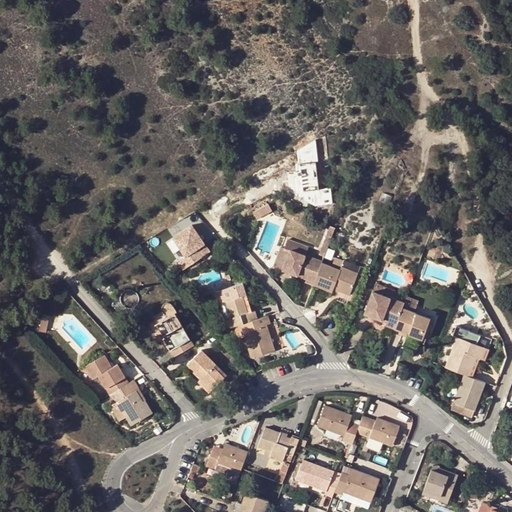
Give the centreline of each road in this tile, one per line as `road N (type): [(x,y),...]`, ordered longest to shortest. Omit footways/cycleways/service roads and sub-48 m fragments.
road 1 (track): [(416,0),(423,82),(461,141),(479,251),(511,337)]
road 2 (track): [(165,0),(284,162)]
road 3 (residential): [(338,377),(218,217)]
road 4 (residential): [(197,424),(72,284)]
road 5 (track): [(0,350),(72,442),(117,468)]
road 6 (residential): [(338,377),(284,386),(197,424)]
road 7 (residential): [(186,431),(117,468),(113,494),(124,511)]
road 8 (track): [(0,185),(72,284)]
